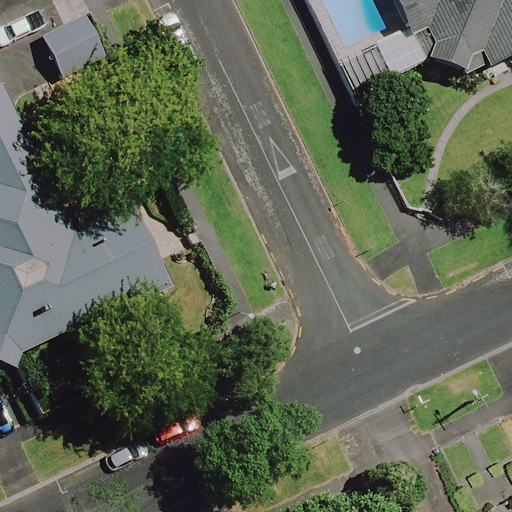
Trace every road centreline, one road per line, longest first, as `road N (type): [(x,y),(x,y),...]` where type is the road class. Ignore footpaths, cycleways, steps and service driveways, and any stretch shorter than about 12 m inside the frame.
road 1 (residential): [(367,369),(190,0)]
road 2 (residential): [(79,511),(367,369)]
road 3 (residential): [(367,369),(511,300)]
